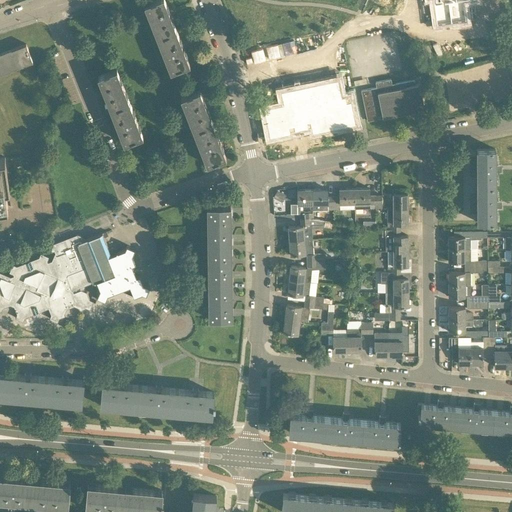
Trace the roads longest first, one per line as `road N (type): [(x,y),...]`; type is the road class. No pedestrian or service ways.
road 1 (residential): [(81,88),(128,201),(146,205),(255,175)]
road 2 (residential): [(427,378),(427,141)]
road 3 (residential): [(255,360),(255,175)]
road 4 (residential): [(255,175),(204,0)]
road 5 (residential): [(0,351),(95,351),(176,324)]
road 6 (residential): [(255,175),(427,141)]
road 7 (residential): [(427,378),(255,360)]
road 8 (secondary): [(511,483),(347,469)]
road 9 (secondary): [(149,450),(29,440)]
